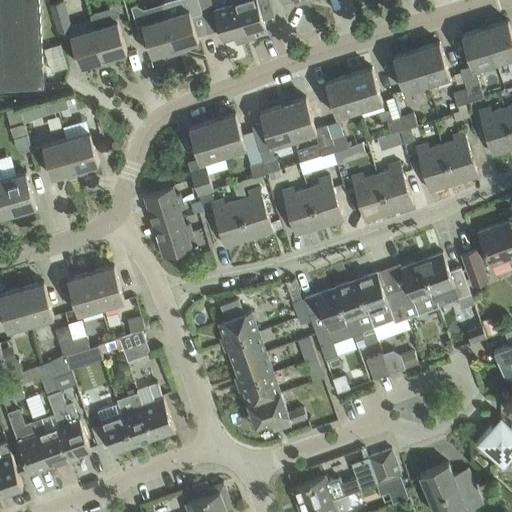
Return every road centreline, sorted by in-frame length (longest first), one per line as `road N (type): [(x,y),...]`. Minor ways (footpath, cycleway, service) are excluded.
road 1 (residential): [(110,221),(140,144),(165,115),(314,54),(502,0)]
road 2 (residential): [(161,290),(338,244),(511,175)]
road 3 (residential): [(366,428),(441,428),(467,392),(458,368),(381,398)]
road 4 (residential): [(48,511),(216,447)]
road 5 (residential): [(216,447),(161,290)]
road 6 (residential): [(249,469),(366,428)]
